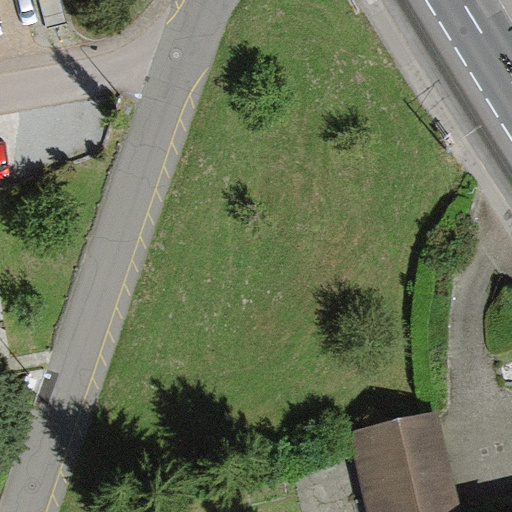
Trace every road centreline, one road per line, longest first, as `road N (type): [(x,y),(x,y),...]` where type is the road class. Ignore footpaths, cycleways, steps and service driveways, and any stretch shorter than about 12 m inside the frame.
road 1 (residential): [(14,511),(178,64)]
road 2 (residential): [(178,64),(0,93)]
